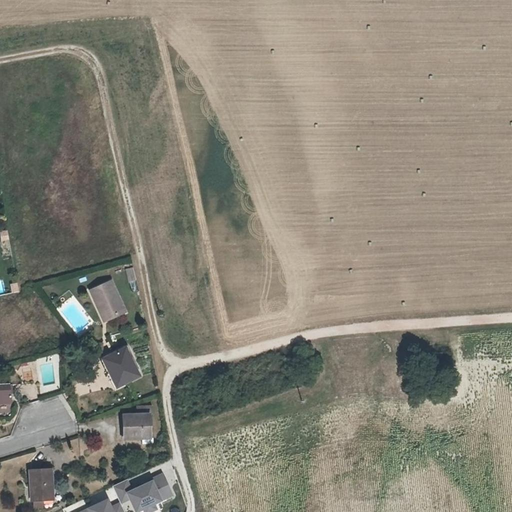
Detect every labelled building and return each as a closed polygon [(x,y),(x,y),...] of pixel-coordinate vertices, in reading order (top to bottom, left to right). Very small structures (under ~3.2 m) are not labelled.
[(128,281),(136,280),(133,266),(125,268),(128,281)] [(92,289),(97,302),(102,300),(109,317),(127,309),(114,279),(92,289)] [(102,300),(97,302),(104,319),(109,317),(102,300)] [(112,367),(108,368),(116,386),(139,375),(126,347),(107,356),(112,367)] [(11,382),(0,382),(0,402),(12,401),(11,382)] [(138,414),(125,415),(127,439),(144,438),(151,437),(150,413),(153,413),(153,404),(137,405),(138,414)] [(51,469),(30,471),(32,501),(46,500),(46,494),(52,494),(51,469)] [(128,479),(114,485),(122,501),(129,498),(135,510),(142,506),(144,511),(153,511),(158,510),(155,503),(174,495),(163,472),(131,486),(128,479)] [(110,497),(75,511),(123,511),(119,503),(114,505),(110,497)]
